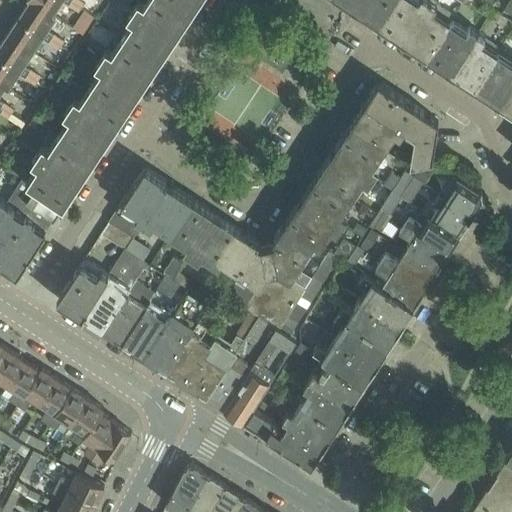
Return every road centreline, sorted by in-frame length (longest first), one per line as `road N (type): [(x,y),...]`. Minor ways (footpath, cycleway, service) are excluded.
road 1 (residential): [(511,201),(485,121),(371,51),(262,210),(143,131)]
road 2 (residential): [(511,220),(321,505)]
road 3 (residential): [(143,131),(21,312)]
road 4 (tertiary): [(163,412),(21,312)]
road 5 (residential): [(227,0),(143,131)]
road 6 (unclassified): [(289,485),(219,429),(163,412)]
road 7 (residential): [(436,511),(511,395)]
road 8 (unclassified): [(166,435),(289,485)]
